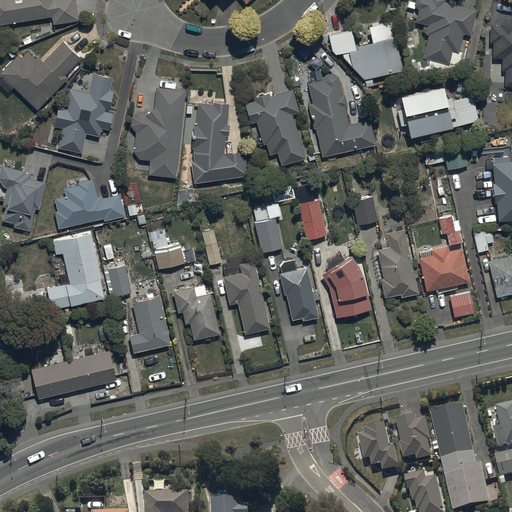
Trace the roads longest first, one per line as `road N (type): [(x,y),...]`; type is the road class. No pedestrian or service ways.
road 1 (secondary): [(285,396),(101,439),(0,480)]
road 2 (secondary): [(511,344),(310,391)]
road 3 (residential): [(303,0),(271,27),(221,41),(177,35),(135,11)]
